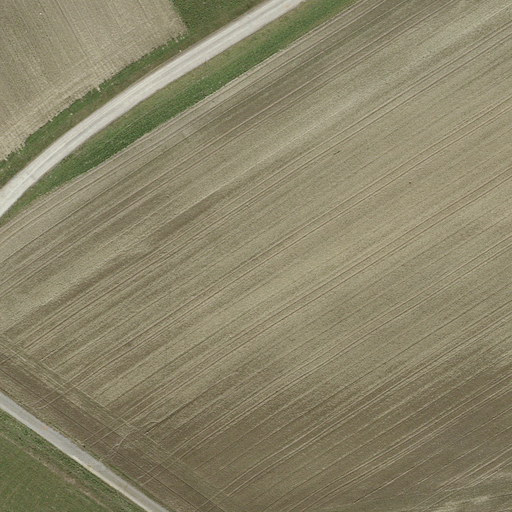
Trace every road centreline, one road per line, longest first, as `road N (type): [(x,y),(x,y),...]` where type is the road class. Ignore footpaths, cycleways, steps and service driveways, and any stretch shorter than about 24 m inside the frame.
road 1 (track): [(0,211),(102,125),(293,0)]
road 2 (track): [(0,400),(160,511)]
